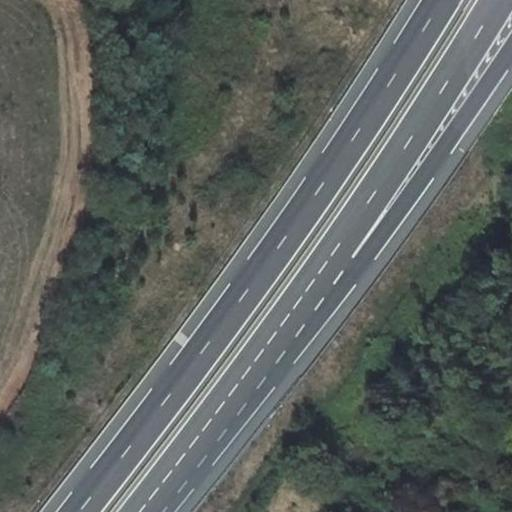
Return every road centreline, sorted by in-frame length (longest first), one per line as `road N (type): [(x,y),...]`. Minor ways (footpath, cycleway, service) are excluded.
road 1 (motorway): [(435,0),(301,219),(81,511)]
road 2 (motorway): [(138,511),(335,251)]
road 3 (motorway): [(335,251),(497,0)]
road 4 (motorway): [(335,251),(382,235),(511,46)]
